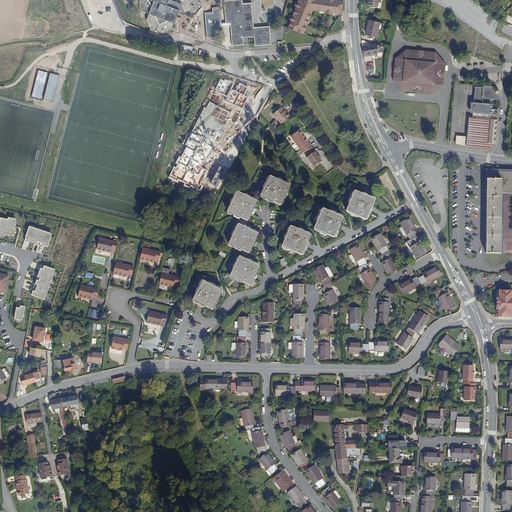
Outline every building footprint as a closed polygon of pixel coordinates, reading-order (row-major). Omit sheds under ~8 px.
[(139,0),(138,2),(140,5),(142,11),(148,14),(146,20),(150,28),(162,33),(171,30),(178,13),(184,15),(185,13),(181,5),(170,0),(139,0)] [(230,23),(232,46),(243,45),(243,38),(247,38),(254,37),(255,46),(270,45),(269,26),(253,28),(251,3),(242,4),(241,0),(232,0),(223,1),(226,24),(230,23)] [(298,0),(288,28),(304,34),(313,10),(319,11),(324,12),(324,13),(332,14),(332,13),(341,14),(343,1),(334,0),(298,0)] [(380,23),(369,20),(366,34),(377,36),(380,23)] [(377,45),(362,47),(364,56),(372,56),(372,54),(378,53),(382,53),(383,46),(377,45)] [(406,58),(406,49),(395,59),(393,80),(402,91),(432,94),(443,85),(445,63),(436,52),(435,61),(424,60),(425,51),(417,50),(417,59),(406,58)] [(417,50),(406,49),(406,58),(417,59),(417,50)] [(435,61),(436,52),(425,51),(424,60),(435,61)] [(47,73),(38,70),(32,96),(40,99),(47,73)] [(59,76),(50,74),(43,100),(52,102),(59,76)] [(224,81),(220,79),(214,91),(227,98),(232,89),(235,83),(228,80),(227,81),(225,79),(224,81)] [(239,83),(235,91),(244,96),(248,87),(239,83)] [(498,93),(499,92),(494,86),(493,87),(492,86),(486,85),(483,85),(483,87),(474,86),(473,102),(472,112),(472,117),(475,117),(473,137),(468,136),(467,146),(485,148),(487,148),(487,147),(488,147),(489,146),(490,145),(490,144),(490,143),(490,142),(494,143),(494,141),(495,141),(495,138),(494,137),(495,136),(496,132),(495,132),(495,130),(496,130),(496,127),(495,127),(495,125),(496,125),(497,121),(496,121),(496,119),(495,119),(495,114),(497,114),(498,109),(496,108),(497,99),(499,99),(499,95),(498,93)] [(235,91),(232,89),(227,98),(226,102),(242,110),(248,98),(244,96),(235,91)] [(229,112),(209,102),(206,108),(204,107),(185,145),(187,146),(181,157),(179,157),(175,163),(177,164),(175,168),(174,167),(168,178),(178,183),(179,181),(184,184),(183,186),(190,189),(191,187),(200,192),(204,186),(201,184),(208,171),(202,167),(206,159),(208,160),(214,147),(212,146),(213,144),(218,146),(224,133),(222,131),(227,120),(226,119),(229,112)] [(282,125),(291,118),(286,111),(285,112),(282,108),(274,115),(282,125)] [(292,137),(303,154),(312,149),(308,143),(309,143),(306,138),(306,139),(304,136),(304,135),(302,131),(292,137)] [(456,135),(455,144),(467,146),(468,136),(456,135)] [(309,157),(306,158),(313,169),(321,164),(312,148),(312,149),(306,152),(309,157)] [(511,171),(494,171),(494,172),(490,172),(490,194),(501,194),(501,193),(506,193),(506,194),(511,194),(511,171)] [(486,172),(486,204),(501,204),(501,194),(490,194),(490,172),(486,172)] [(290,186),(270,177),(261,195),(280,205),(290,186)] [(257,201),(237,191),(227,211),(247,221),(257,201)] [(375,200),(355,191),(346,211),(367,220),(375,200)] [(486,239),(501,239),(501,207),(486,207),(486,239)] [(323,208),(314,229),(334,238),(343,217),(323,208)] [(415,230),(416,229),(409,217),(400,222),(407,235),(407,234),(410,240),(407,241),(410,247),(416,259),(426,254),(419,242),(418,242),(415,237),(418,236),(415,230)] [(0,218),(0,235),(4,237),(4,235),(13,237),(15,229),(13,228),(15,220),(7,218),(7,220),(0,218)] [(258,233),(238,224),(229,244),(248,253),(258,233)] [(291,226),(282,246),(302,255),(311,235),(291,226)] [(28,227),(23,241),(27,242),(27,241),(35,244),(35,245),(42,247),(42,246),(46,247),(51,234),(28,227)] [(380,233),(371,238),(378,251),(380,250),(382,255),(380,256),(383,262),(381,263),(388,275),(397,269),(391,257),(390,258),(387,252),(389,251),(386,246),(387,245),(380,233)] [(97,250),(103,251),(104,250),(107,251),(107,252),(111,253),(112,251),(116,251),(118,243),(100,239),(97,250)] [(503,242),(501,242),(486,242),(486,253),(503,254),(503,242)] [(368,286),(374,282),(377,281),(370,269),(369,269),(366,264),(367,263),(364,258),(366,257),(359,245),(350,250),(356,262),(357,262),(360,267),(358,268),(361,274),(360,274),(367,286),(368,286)] [(150,261),(150,262),(155,263),(155,261),(159,262),(161,253),(143,249),(140,260),(146,261),(147,260),(150,261)] [(260,266),(240,256),(230,276),(250,286),(260,266)] [(114,274),(120,276),(120,275),(123,275),(123,277),(128,278),(128,275),(132,276),(134,268),(116,263),(114,274)] [(54,270),(40,265),(39,269),(40,269),(37,277),(36,276),(35,280),(36,280),(34,284),(31,291),(32,291),(31,295),(44,300),(54,270)] [(323,295),(330,306),(339,301),(333,289),(332,290),(329,284),(331,283),(329,277),(333,275),(329,267),(327,267),(324,269),(322,265),(313,270),(319,282),(321,281),(324,287),(322,288),(325,294),(323,295)] [(411,278),(399,285),(404,294),(416,287),(415,287),(421,284),(422,285),(427,282),(428,283),(442,275),(436,266),(422,274),(423,275),(418,278),(417,277),(411,280),(411,278)] [(159,285),(166,286),(166,285),(169,286),(169,287),(174,288),(174,285),(178,286),(180,278),(162,274),(159,285)] [(0,292),(5,293),(8,278),(0,276),(0,292)] [(203,281),(193,300),(212,309),(222,290),(203,281)] [(289,292),(293,292),(293,300),(293,306),(302,306),(302,301),(304,301),(304,284),(293,284),(290,284),(289,285),(289,292)] [(78,297),(84,298),(85,297),(88,298),(88,299),(92,300),(93,298),(97,298),(99,290),(81,286),(78,297)] [(444,288),(436,292),(439,297),(438,297),(445,311),(455,306),(448,292),(446,293),(444,288)] [(511,294),(511,292),(511,291),(499,291),(499,299),(496,299),(496,310),(498,310),(498,315),(498,318),(511,318),(511,317),(511,313),(511,311),(511,294)] [(380,302),(379,302),(378,323),(380,323),(380,327),(388,327),(388,323),(389,323),(389,302),(389,298),(380,298),(380,302)] [(265,316),(264,322),(273,322),(273,316),(274,303),(263,303),(263,316),(265,316)] [(22,320),(25,306),(20,306),(19,307),(16,307),(14,319),(22,320)] [(360,308),(350,308),(350,324),(350,330),(358,330),(358,324),(360,324),(360,308)] [(98,311),(89,309),(87,317),(96,319),(98,311)] [(428,317),(419,311),(412,323),(409,328),(408,328),(405,333),(404,333),(397,345),(406,350),(413,338),(412,338),(415,332),(416,333),(419,328),(421,329),(428,317)] [(147,323),(153,324),(153,323),(156,324),(156,325),(161,326),(161,324),(165,325),(167,316),(149,312),(147,323)] [(293,319),(293,326),(293,330),(294,330),(294,336),(293,336),(293,342),(292,342),(292,358),(302,358),(303,342),(301,342),(302,336),(303,336),(303,330),(304,330),(305,314),(294,314),(293,319)] [(329,315),(319,315),(318,330),(320,330),(320,336),(321,336),(321,343),(319,343),(319,358),(330,358),(330,343),(330,336),(328,336),(328,330),(329,330),(329,315)] [(249,317),(238,317),(238,331),(239,331),(238,337),(237,337),(237,343),(236,343),(236,344),(232,344),(232,350),(235,351),(235,357),(246,357),(246,343),(245,343),(245,337),(247,337),(247,331),(249,331),(249,317)] [(43,342),(46,329),(36,327),(33,340),(43,342)] [(270,357),(270,328),(262,328),(262,332),(260,332),(259,353),(261,353),(261,357),(270,357)] [(446,336),(438,346),(440,348),(438,350),(440,351),(440,354),(443,354),(446,356),(448,354),(451,357),(454,353),(456,353),(456,351),(459,347),(446,336)] [(124,348),(127,349),(129,340),(114,337),(111,348),(123,350),(124,348)] [(511,339),(500,339),(500,350),(511,350),(511,339)] [(362,342),(349,342),(349,353),(362,353),(362,352),(369,353),(369,351),(375,351),(389,352),(389,341),(375,341),(375,342),(369,342),(369,344),(362,343),(362,342)] [(30,348),(29,355),(40,357),(41,350),(30,348)] [(88,354),(87,355),(87,362),(101,364),(102,354),(92,353),(92,355),(88,354)] [(62,362),(64,372),(70,371),(70,372),(76,370),(73,359),(62,362)] [(464,383),(472,384),(473,375),(473,371),(473,366),(463,366),(462,383),(464,383)] [(418,367),(417,375),(422,375),(423,376),(425,368),(418,367)] [(31,384),(36,383),(35,380),(40,378),(38,372),(37,372),(37,370),(32,371),(32,374),(28,375),(31,384)] [(449,372),(438,370),(437,383),(447,384),(449,372)] [(25,386),(31,384),(28,375),(20,377),(23,386),(23,388),(25,387),(25,386)] [(206,380),(200,379),(200,391),(205,391),(205,390),(227,390),(227,379),(206,379),(206,380)] [(289,385),(275,385),(275,396),(289,396),(295,396),(295,391),(301,391),(301,392),(315,392),(315,381),(302,380),(301,382),(295,382),(295,387),(289,387),(289,385)] [(237,383),(231,383),(230,392),(237,392),(252,393),(253,382),(237,381),(237,383)] [(376,384),(369,384),(369,392),(375,392),(375,393),(391,393),(391,382),(376,382),(376,384)] [(359,383),(343,383),(343,394),(359,394),(359,393),(365,394),(366,385),(359,385),(359,383)] [(472,384),(464,383),(464,401),(473,401),(473,393),(475,393),(475,388),(474,388),(474,384),(472,384)] [(336,386),(320,386),(320,397),(336,397),(339,397),(340,388),(336,388),(336,386)] [(408,386),(402,395),(419,399),(421,389),(408,386)] [(55,393),(49,396),(51,402),(52,409),(59,408),(59,409),(60,415),(61,415),(65,433),(68,432),(68,429),(64,414),(63,409),(62,407),(60,399),(56,400),(55,393)] [(66,398),(68,406),(79,404),(78,396),(66,398)] [(251,409),(241,411),(244,427),(245,427),(245,430),(251,429),(252,433),(251,433),(255,448),(257,448),(258,454),(267,452),(265,446),(262,431),(260,431),(260,427),(254,429),(253,425),(254,425),(251,409)] [(287,409),(277,412),(281,429),(296,425),(292,410),(287,409)] [(405,409),(402,419),(409,421),(409,424),(414,425),(417,413),(405,409)] [(440,425),(440,418),(446,418),(446,410),(440,409),(440,414),(427,414),(426,424),(440,425)] [(456,409),(450,409),(450,421),(456,421),(456,428),(456,432),(469,433),(469,429),(469,418),(456,417),(456,409)] [(41,414),(26,417),(27,424),(28,424),(36,422),(42,421),(41,414)] [(511,416),(506,417),(506,433),(508,433),(507,439),(504,439),(504,445),(503,445),(502,461),(511,461),(511,416)] [(87,419),(81,420),(83,431),(89,430),(87,419)] [(18,420),(6,426),(9,434),(15,431),(15,432),(22,429),(18,420)] [(367,425),(354,425),(354,431),(358,430),(358,433),(368,433),(367,425)] [(333,426),(336,449),(354,449),(354,442),(345,442),(344,430),(348,429),(348,426),(333,426)] [(289,431),(279,435),(285,448),(286,447),(288,450),(302,445),(300,441),(297,442),(295,437),(294,437),(292,438),(289,431)] [(28,443),(28,449),(30,458),(35,457),(34,448),(33,442),(34,442),(33,435),(26,436),(28,443)] [(388,447),(407,447),(407,443),(404,440),(398,440),(398,435),(388,435),(388,447)] [(451,450),(447,449),(447,458),(451,458),(451,459),(472,460),(472,459),(476,459),(476,455),(476,451),(472,451),(473,449),(451,448),(451,450)] [(300,449),(291,455),(298,467),(300,466),(302,469),(309,465),(307,461),(300,449)] [(354,449),(336,449),(336,459),(347,459),(347,455),(359,455),(359,454),(361,454),(362,452),(361,449),(359,449),(357,449),(354,449)] [(399,457),(399,449),(389,449),(389,463),(402,463),(402,457),(399,457)] [(440,453),(424,452),(423,463),(439,464),(439,463),(443,463),(443,455),(440,454),(440,453)] [(267,453),(259,459),(267,470),(268,470),(272,475),(278,470),(274,465),(276,464),(267,453)] [(58,471),(57,471),(58,476),(63,475),(64,476),(69,475),(66,459),(57,461),(58,464),(56,465),(56,469),(58,469),(58,471)] [(347,459),(336,459),(338,474),(348,474),(347,459)] [(49,470),(50,470),(50,466),(48,466),(47,463),(38,464),(41,480),(47,479),(46,478),(52,477),(51,472),(50,472),(49,470)] [(314,466),(305,471),(314,485),(315,484),(319,489),(326,484),(322,479),(323,479),(314,466)] [(402,466),(402,477),(412,477),(412,474),(412,470),(412,466),(402,466)] [(283,471),(274,477),(283,488),(281,489),(284,492),(293,484),(283,471)] [(475,474),(465,474),(464,490),(465,490),(464,496),(462,496),(461,502),(460,511),(471,511),(472,502),(470,502),(470,496),(473,496),(473,490),(475,490),(475,474)] [(16,487),(18,496),(27,494),(25,480),(24,480),(23,475),(14,477),(15,481),(14,481),(15,487),(16,487)] [(283,488),(274,477),(273,478),(281,489),(283,488)] [(435,477),(425,477),(424,491),(426,491),(426,497),(421,496),(421,503),(420,503),(419,511),(430,511),(431,503),(430,503),(431,497),(434,497),(434,491),(435,491),(435,477)] [(391,503),(387,503),(387,508),(388,510),(390,510),(390,511),(400,511),(401,503),(399,503),(399,499),(402,500),(402,496),(404,496),(405,482),(394,482),(388,481),(388,486),(394,486),(393,496),(394,496),(394,499),(391,499),(391,503)] [(296,487),(287,493),(296,503),(300,508),(307,503),(303,498),(304,497),(296,487)] [(328,487),(322,492),(326,497),(324,498),(332,509),(341,502),(333,492),(332,492),(328,487)] [(511,491),(501,490),(500,504),(502,504),(502,511),(510,511),(511,505),(511,491)]
